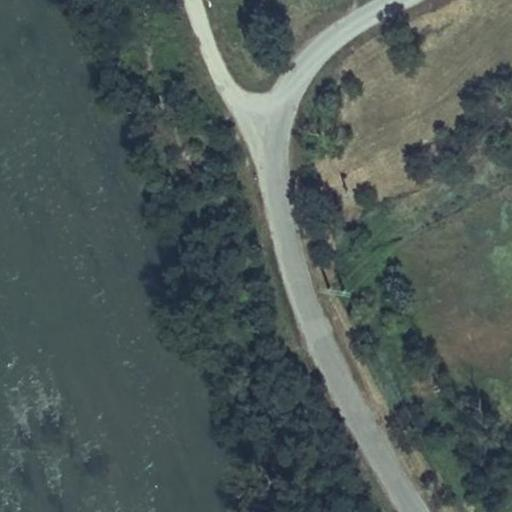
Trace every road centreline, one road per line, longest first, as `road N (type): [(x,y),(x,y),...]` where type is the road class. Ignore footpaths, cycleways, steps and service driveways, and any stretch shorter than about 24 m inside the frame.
road 1 (unclassified): [(393,0),(315,50),(284,95),(267,148),(302,306),(413,511)]
road 2 (track): [(267,148),(218,71),(193,0)]
